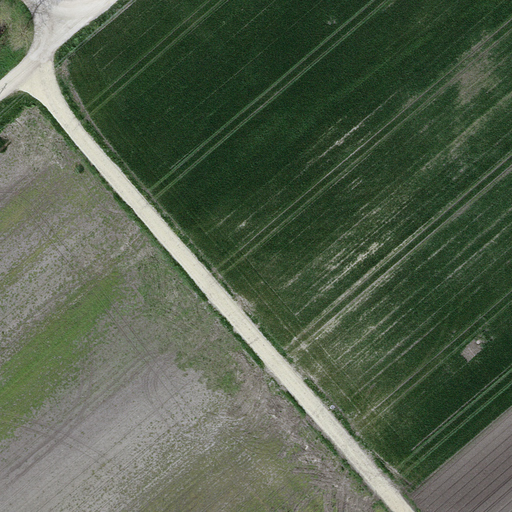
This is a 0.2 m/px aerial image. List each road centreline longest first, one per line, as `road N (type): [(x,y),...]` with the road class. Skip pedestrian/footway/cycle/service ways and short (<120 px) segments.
road 1 (track): [(25,70),(408,511)]
road 2 (unclassified): [(0,92),(104,0)]
